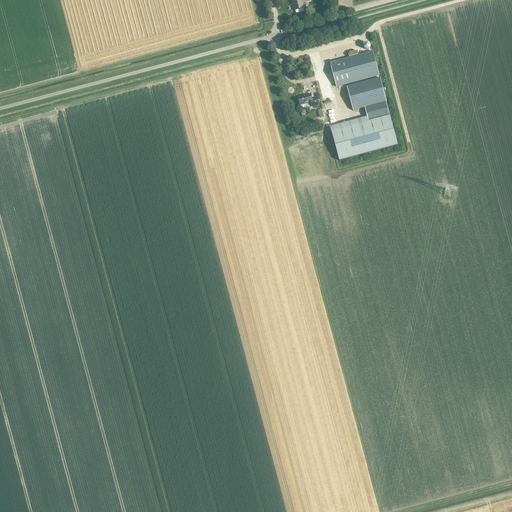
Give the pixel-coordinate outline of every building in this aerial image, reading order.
[(291,0),(293,4),(293,3),(295,10),(303,8),(303,6),(303,3),(311,0),(291,0)] [(330,63),(337,87),(379,76),(373,52),(330,63)] [(380,78),(347,87),(353,111),(365,108),(386,102),(380,78)] [(291,85),(283,88),(286,95),(294,91),(291,85)] [(311,103),(312,107),(319,105),(317,98),(312,99),(311,94),(298,97),(300,106),(311,103)] [(386,102),(365,108),(369,122),(390,116),(386,102)] [(369,122),(332,132),(340,161),(398,145),(390,116),(369,122)]
